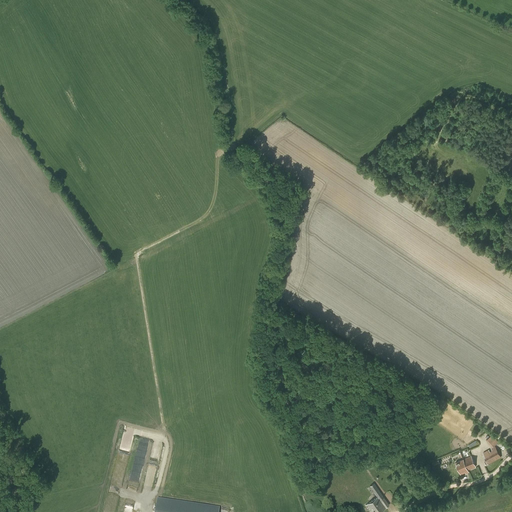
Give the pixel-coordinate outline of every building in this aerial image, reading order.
[(486,440),(492,447),(498,442),(492,435),(486,440)] [(484,462),(486,466),(501,457),(496,449),(490,453),(489,451),(483,455),(486,461),(484,462)] [(464,459),(456,463),(461,474),(469,471),(468,469),(475,466),(471,456),(464,459)] [(369,459),(366,465),(373,468),(375,462),(369,459)] [(382,496),(379,498),(378,497),(367,504),(372,511),(379,511),(385,508),(383,505),(387,502),(382,496)] [(219,511),(220,508),(157,498),(155,511),(219,511)]
